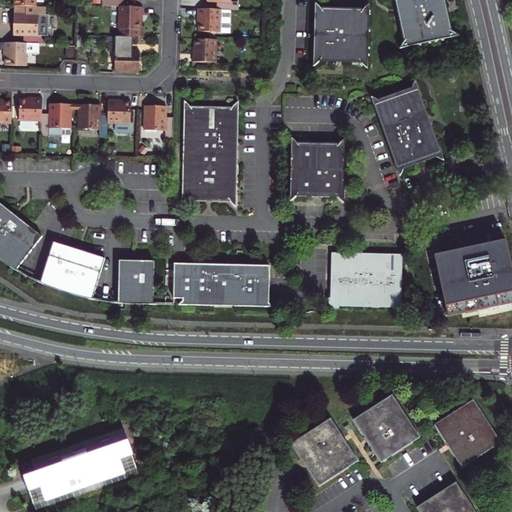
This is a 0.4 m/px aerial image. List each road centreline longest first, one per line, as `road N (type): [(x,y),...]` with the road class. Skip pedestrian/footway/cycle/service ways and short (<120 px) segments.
road 1 (secondary): [(511,344),(158,338),(0,309)]
road 2 (secondary): [(0,335),(105,357),(511,367)]
road 3 (residential): [(510,158),(352,220),(260,223)]
road 4 (residential): [(170,0),(167,63),(151,80),(0,79)]
road 5 (residential): [(260,223),(262,112),(284,70),(289,0)]
road 6 (tertiary): [(473,0),(510,158)]
road 7 (residential): [(260,223),(113,215)]
